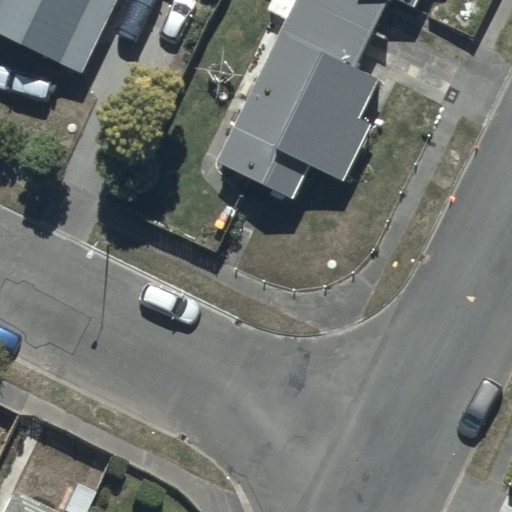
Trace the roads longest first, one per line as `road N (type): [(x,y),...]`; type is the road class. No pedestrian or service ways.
road 1 (residential): [(388,469),(0,277)]
road 2 (residential): [(511,219),(388,469)]
